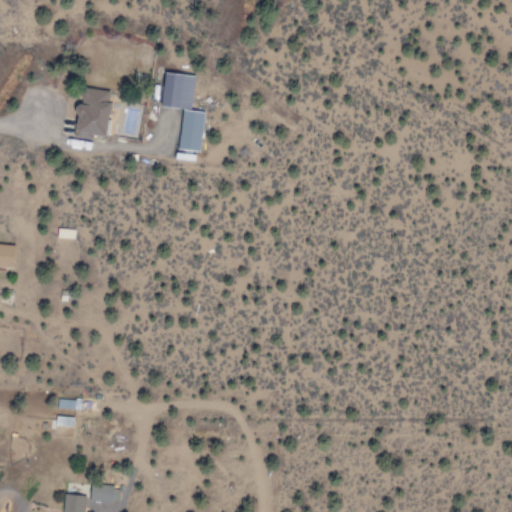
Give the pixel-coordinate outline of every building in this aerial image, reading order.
[(107,95),(75,93),(74,108),(64,107),(63,118),(73,118),(72,133),(105,135),(107,95)] [(197,151),(201,111),(180,109),(176,149),(197,151)] [(0,268),(11,269),(12,245),(0,244),(0,268)] [(110,503),(111,487),(88,485),(87,501),(110,503)] [(79,511),(80,495),(62,494),(60,511),(79,511)]
